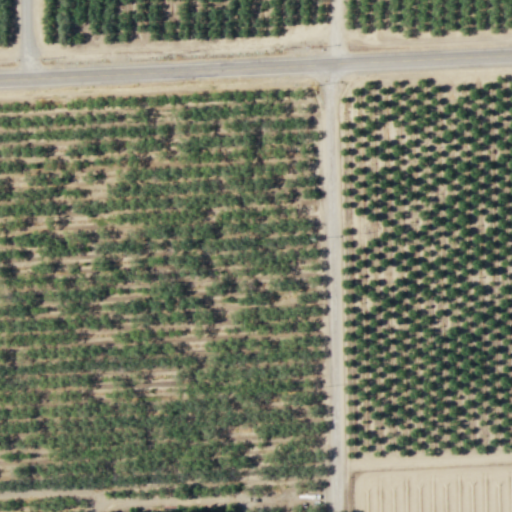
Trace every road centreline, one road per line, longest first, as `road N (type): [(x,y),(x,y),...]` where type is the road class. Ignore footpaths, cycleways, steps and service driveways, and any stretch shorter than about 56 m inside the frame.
road 1 (tertiary): [(511,54),(0,78)]
road 2 (residential): [(338,511),(329,63)]
road 3 (track): [(239,511),(239,500),(0,492)]
road 4 (track): [(337,465),(511,456)]
